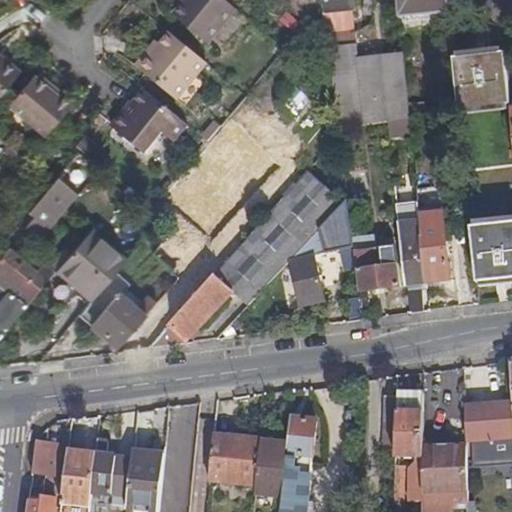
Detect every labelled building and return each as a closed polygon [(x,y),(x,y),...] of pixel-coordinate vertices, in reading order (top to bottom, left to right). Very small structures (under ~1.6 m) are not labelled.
[(186,0),(182,4),(173,16),(208,45),(234,12),(219,0),(186,0)] [(324,15),(352,11),(350,0),(324,0),(322,0),(324,15)] [(397,0),(399,18),(448,12),(446,0),(397,0)] [(329,50),(356,46),(352,11),(324,15),(328,47),(329,50)] [(150,55),(147,52),(136,66),(177,99),(205,65),(167,35),(160,44),(150,55)] [(157,41),(147,52),(150,55),(160,44),(157,41)] [(358,60),(356,46),(329,50),(339,128),(389,122),(410,120),(410,119),(408,104),(403,54),(358,60)] [(301,81),(309,88),(324,70),(326,81),(332,80),(328,47),(301,81)] [(505,53),(482,56),(493,160),(511,157),(511,118),(511,110),(505,53)] [(482,56),(453,59),(459,113),(464,162),(493,160),(482,56)] [(0,92),(17,71),(0,57),(0,92)] [(32,76),(5,109),(42,139),(69,106),(32,76)] [(309,88),(301,81),(292,92),(308,106),(317,96),(309,88)] [(142,91),(113,127),(143,153),(161,131),(172,141),(186,125),(142,91)] [(422,103),(408,104),(410,119),(423,117),(422,103)] [(391,136),(411,134),(410,120),(389,122),(391,136)] [(8,164),(15,155),(8,149),(1,157),(8,164)] [(506,282),(511,280),(511,157),(493,160),(506,282)] [(477,285),(506,282),(493,160),(464,162),(477,285)] [(71,164),(63,177),(80,186),(87,173),(71,164)] [(233,293),(248,306),(290,261),(332,217),(343,205),(307,172),(210,281),(150,349),(188,344),(233,293)] [(204,204),(207,201),(222,183),(216,178),(201,196),(202,196),(183,219),(179,215),(175,220),(179,224),(178,226),(205,248),(227,223),(220,217),(204,204)] [(400,225),(421,223),(419,203),(417,188),(417,185),(396,187),(400,225)] [(440,186),(417,188),(419,203),(421,223),(422,237),(427,283),(450,280),(440,186)] [(223,213),(217,209),(207,201),(204,204),(220,217),(223,213)] [(222,204),(217,209),(223,213),(228,218),(233,213),(222,204)] [(38,240),(55,220),(42,208),(25,229),(38,240)] [(340,252),(332,217),(290,261),(295,284),(285,286),(290,309),(323,301),(314,257),(340,252)] [(90,232),(108,248),(112,243),(94,227),(90,232)] [(57,271),(75,286),(108,248),(90,232),(80,244),(57,271)] [(373,234),(353,237),(360,292),(401,287),(399,265),(384,267),(381,247),(375,248),(373,234)] [(407,286),(427,283),(422,237),(402,240),(407,286)] [(151,255),(172,273),(183,260),(162,242),(151,255)] [(85,287),(97,296),(115,275),(125,263),(108,248),(75,286),(82,291),(85,287)] [(0,260),(0,288),(1,289),(2,289),(24,308),(39,290),(38,290),(45,282),(46,284),(53,276),(54,274),(42,264),(35,274),(22,263),(22,262),(9,250),(0,260)] [(136,334),(130,352),(150,349),(210,281),(195,268),(136,334)] [(53,276),(71,291),(75,286),(57,271),(54,274),(53,276)] [(145,318),(139,313),(118,294),(126,284),(115,275),(97,296),(89,306),(80,317),(117,349),(145,318)] [(82,291),(75,286),(71,291),(89,306),(97,296),(85,287),(82,291)] [(0,338),(4,333),(3,333),(24,308),(2,289),(1,289),(0,290),(0,338)] [(422,292),(408,293),(410,315),(424,312),(422,292)] [(143,308),(148,313),(156,305),(148,298),(143,305),(143,308)] [(139,313),(145,318),(148,313),(143,308),(139,313)] [(394,501),(401,501),(403,457),(419,457),(419,463),(410,471),(410,501),(424,502),(424,448),(424,394),(398,393),(398,396),(397,422),(396,444),(394,501)] [(397,422),(398,396),(385,396),(384,422),(397,422)] [(511,437),(511,403),(493,405),(487,405),(476,406),(465,407),(466,429),(467,447),(468,468),(478,467),(491,467),(489,440),(511,437)] [(283,498),(281,511),(307,511),(318,412),(292,410),(289,444),(283,498)] [(397,422),(384,422),(383,444),(396,444),(397,422)] [(263,441),(215,436),(210,482),(258,487),(263,442),(263,441)] [(71,444),(38,440),(34,475),(47,477),(67,479),(70,452),(71,444)] [(93,494),(114,496),(118,458),(108,457),(109,443),(99,442),(97,455),(93,494)] [(257,495),(277,497),(283,498),(289,444),(263,442),(258,487),(257,495)] [(468,468),(467,447),(424,448),(424,502),(423,511),(452,511),(455,504),(469,503),(468,468)] [(64,504),(92,507),(92,506),(93,494),(97,455),(70,452),(65,496),(64,504)] [(129,511),(146,511),(152,455),(136,453),(136,459),(130,510),(129,511)] [(146,511),(158,511),(164,456),(152,455),(146,511)] [(164,456),(158,511),(161,511),(167,456),(164,456)] [(136,459),(118,458),(114,496),(113,508),(130,510),(136,459)] [(67,479),(47,477),(45,493),(65,496),(67,479)] [(92,506),(113,508),(114,496),(93,494),(92,506)] [(276,507),(277,497),(257,495),(256,505),(276,507)] [(45,503),(30,502),(28,511),(56,511),(57,500),(45,499),(45,503)]
